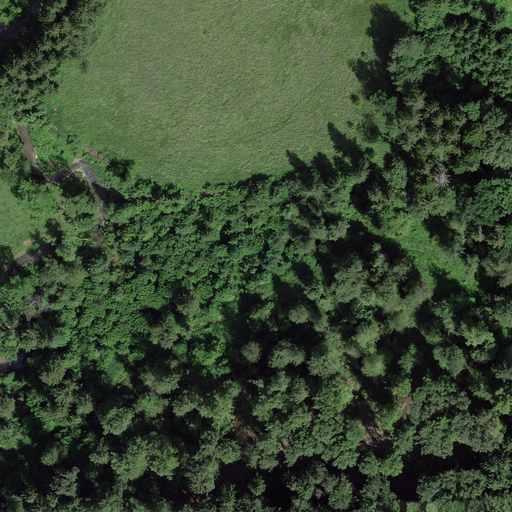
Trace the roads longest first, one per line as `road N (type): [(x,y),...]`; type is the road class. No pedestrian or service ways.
road 1 (track): [(0,483),(57,430),(95,409),(123,371),(163,340),(247,304),(337,244),(389,242)]
road 2 (track): [(173,511),(255,462),(505,433)]
